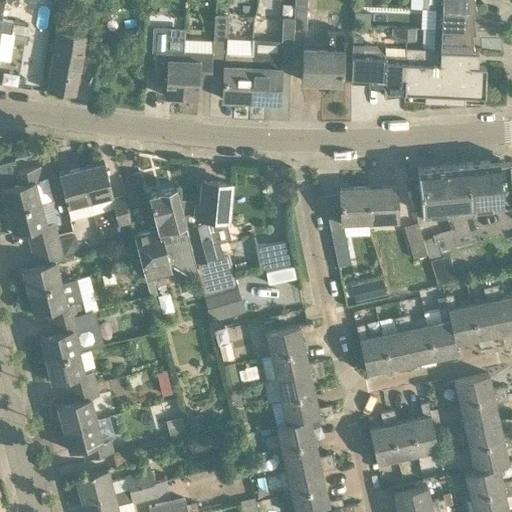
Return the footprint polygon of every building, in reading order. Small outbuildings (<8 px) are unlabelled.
[(294,5),(293,29),(305,30),(307,0),(294,0),(294,5)] [(422,0),(422,9),(435,10),(471,11),(471,12),(475,12),(473,0),(422,0)] [(252,54),(250,101),(278,102),(280,63),(292,63),(293,29),(294,5),(282,5),(280,55),(252,54)] [(471,11),(435,10),(434,30),(470,32),(474,33),(471,12),(471,11)] [(214,55),(213,69),(223,70),(222,99),(250,101),(252,54),(229,53),(231,16),(217,15),(214,55)] [(374,27),(374,17),(361,16),(360,26),(374,27)] [(0,17),(0,28),(12,30),(13,20),(0,17)] [(405,27),(405,41),(414,41),(415,28),(405,27)] [(434,30),(433,50),(473,52),(470,32),(434,30)] [(322,50),(321,82),(340,83),(342,35),(325,34),(325,50),(322,50)] [(57,35),(47,90),(74,95),(84,40),(57,35)] [(405,56),(384,56),(376,46),(352,45),(351,54),(350,83),(383,84),(383,95),(403,93),(404,93),(405,56)] [(301,81),(321,82),(322,50),(302,49),(301,81)] [(433,50),(405,49),(405,56),(404,93),(403,93),(403,99),(483,103),(485,67),(476,66),(477,52),(473,52),(433,50)] [(181,97),(183,53),(153,51),(152,80),(165,81),(164,96),(181,97)] [(183,53),(181,97),(198,98),(198,82),(212,83),(213,69),(214,55),(183,53)] [(509,160),(499,160),(499,159),(497,159),(498,160),(465,163),(470,207),(511,202),(511,192),(511,176),(511,174),(510,174),(509,160)] [(81,168),(90,200),(112,195),(104,162),(81,168)] [(480,241),(470,207),(465,163),(417,168),(422,221),(447,218),(451,233),(423,240),(427,254),(428,253),(430,260),(443,257),(442,253),(449,251),(480,241)] [(1,188),(7,211),(40,203),(34,181),(42,179),(39,166),(12,173),(15,185),(1,188)] [(90,200),(81,168),(58,173),(67,206),(90,200)] [(197,272),(204,299),(238,289),(228,254),(216,257),(212,244),(231,239),(225,219),(227,219),(230,183),(202,181),(200,203),(196,203),(195,216),(194,224),(185,226),(197,272)] [(197,272),(185,226),(175,186),(157,190),(157,191),(148,194),(157,228),(146,230),(133,233),(145,280),(170,274),(168,267),(173,266),(186,275),(197,272)] [(367,187),(368,221),(396,220),(395,186),(367,187)] [(368,221),(367,187),(339,188),(340,222),(368,221)] [(118,226),(130,223),(123,196),(111,199),(118,226)] [(40,203),(7,211),(13,234),(26,230),(29,242),(56,235),(53,222),(45,224),(40,203)] [(427,254),(423,240),(417,222),(404,226),(414,258),(427,254)] [(343,228),(330,231),(337,266),(350,263),(343,228)] [(56,235),(29,242),(32,253),(59,246),(56,235)] [(78,253),(73,236),(59,239),(63,256),(78,253)] [(255,246),(260,270),(270,268),(264,244),(255,246)] [(59,246),(32,253),(35,265),(22,268),(28,291),(60,283),(55,261),(63,259),(59,246)] [(442,253),(443,257),(430,260),(434,275),(437,286),(457,282),(449,251),(442,253)] [(135,263),(127,265),(128,273),(137,271),(135,263)] [(293,267),(266,273),(268,285),(295,279),(293,267)] [(76,278),(60,283),(28,291),(34,314),(47,310),(50,322),(88,312),(85,299),(81,300),(76,278)] [(381,278),(365,282),(369,298),(385,294),(381,278)] [(511,330),(511,295),(500,298),(497,284),(490,286),(500,333),(511,330)] [(500,333),(490,286),(482,288),(485,301),(470,304),(478,338),(500,333)] [(224,318),(245,314),(238,289),(204,299),(212,329),(226,326),(224,318)] [(478,338),(470,304),(455,308),(452,294),(444,296),(446,306),(454,343),(478,338)] [(129,299),(131,311),(148,308),(145,296),(129,299)] [(454,343),(446,306),(438,307),(441,321),(426,324),(433,358),(456,353),(454,343)] [(98,309),(88,312),(50,322),(53,333),(39,337),(45,359),(78,351),(106,344),(98,309)] [(283,314),(272,316),(274,324),(284,322),(283,314)] [(433,358),(426,324),(411,328),(408,314),(401,316),(411,363),(433,358)] [(411,363),(401,316),(394,317),(397,331),(381,334),(389,367),(411,363)] [(270,356),(304,348),(301,333),(314,330),(312,322),(265,333),(270,356)] [(389,367),(381,334),(366,337),(363,324),(355,325),(366,372),(389,367)] [(275,378),(322,368),(321,360),(307,363),(304,348),(270,356),(275,378)] [(78,351),(45,359),(51,382),(65,379),(68,390),(95,383),(92,371),(84,373),(78,351)] [(280,400),(314,393),(310,378),(324,375),(322,368),(275,378),(280,400)] [(234,388),(244,386),(241,369),(231,371),(234,388)] [(170,370),(158,372),(163,396),(175,393),(170,370)] [(454,380),(459,404),(506,393),(505,386),(491,389),(488,373),(454,380)] [(95,383),(68,390),(71,402),(57,405),(63,428),(96,419),(90,398),(98,396),(95,383)] [(229,390),(234,409),(243,407),(238,388),(229,390)] [(285,423),(323,415),(332,413),(330,405),(317,408),(314,393),(280,400),(285,423)] [(506,393),(459,404),(464,426),(498,419),(494,403),(508,400),(506,393)] [(422,417),(409,420),(417,453),(437,449),(427,402),(419,404),(422,417)] [(417,453),(409,420),(396,423),(393,410),(386,411),(397,458),(417,453)] [(397,458),(386,411),(380,413),(383,426),(369,429),(376,463),(391,459),(393,468),(399,466),(397,458)] [(192,431),(205,428),(202,415),(188,419),(192,431)] [(281,449),(314,441),(311,426),(324,423),(323,415),(285,423),(276,426),(281,449)] [(96,419),(63,428),(69,451),(82,447),(85,459),(112,452),(109,439),(101,441),(96,419)] [(498,419),(464,426),(469,448),(511,438),(511,431),(501,434),(498,419)] [(171,438),(184,437),(183,422),(170,423),(171,438)] [(511,438),(469,448),(474,471),(498,466),(508,464),(504,448),(511,446),(511,438)] [(286,471),(333,461),(331,454),(317,456),(314,441),(281,449),(286,471)] [(115,466),(138,461),(136,450),(113,455),(115,466)] [(291,493),(324,486),(321,471),(334,468),(333,461),(286,471),(291,493)] [(231,480),(245,477),(242,464),(228,467),(231,480)] [(498,466),(474,471),(465,473),(470,497),(511,487),(511,479),(502,482),(498,466)] [(82,501),(113,493),(153,483),(149,469),(109,480),(106,468),(75,477),(82,501)] [(166,479),(153,483),(157,497),(164,490),(166,479)] [(113,493),(82,501),(84,511),(118,511),(117,508),(157,497),(153,483),(113,493)] [(294,511),(316,511),(343,506),(341,498),(327,501),(324,486),(291,493),(294,511)] [(397,511),(415,511),(445,505),(444,499),(430,502),(427,486),(393,493),(397,511)] [(511,487),(470,497),(473,511),(505,511),(508,511),(505,496),(511,494),(511,487)] [(256,511),(254,497),(238,501),(240,511),(256,511)] [(148,507),(149,511),(187,511),(184,498),(148,507)]
